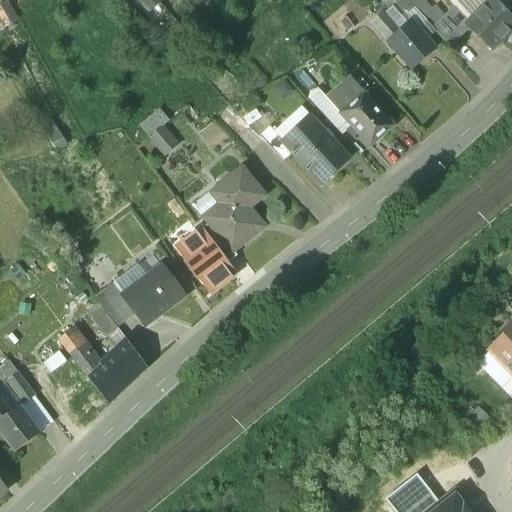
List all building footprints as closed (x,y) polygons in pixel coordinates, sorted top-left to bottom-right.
[(126,0),(151,24),(167,8),(161,1),(161,0),(126,0)] [(184,0),(182,0),(171,10),(180,20),(193,10),(184,0)] [(414,8),(407,0),(383,0),(390,9),(391,8),(399,16),(406,17),(414,9),(414,8)] [(423,0),(422,0),(407,0),(414,8),(423,0)] [(445,17),(435,7),(431,10),(423,0),(414,8),(414,9),(428,23),(442,40),(451,31),(447,27),(450,23),(445,17)] [(445,17),(456,8),(448,0),(442,0),(435,7),(445,17)] [(511,30),(511,20),(493,0),(491,0),(469,22),(466,25),(469,28),(493,50),(511,30)] [(511,0),(493,0),(511,20),(511,0)] [(15,22),(5,5),(0,7),(0,19),(5,28),(15,22)] [(469,22),(456,8),(445,17),(450,23),(447,27),(451,31),(453,29),(461,37),(469,28),(466,25),(469,22)] [(414,9),(406,17),(412,23),(419,31),(423,28),(428,23),(414,9)] [(412,23),(400,33),(383,13),(371,24),(410,69),(434,49),(425,38),(429,35),(423,28),(419,31),(412,23)] [(451,31),(442,40),(450,47),(461,37),(453,29),(451,31)] [(351,80),(327,100),(351,128),(347,132),(352,137),(356,133),(369,148),(394,127),(351,80)] [(348,160),(311,121),(285,144),(284,145),(293,155),(321,185),(348,160)] [(164,128),(149,140),(167,162),(182,150),(164,128)] [(276,134),(265,144),(284,163),(293,155),(284,145),(285,144),(276,134)] [(265,197),(242,168),(219,187),(224,194),(215,201),(220,208),(204,221),(208,226),(221,243),(223,241),(234,254),(259,233),(252,224),(258,219),(250,210),(265,197)] [(208,226),(201,231),(227,265),(237,258),(234,254),(223,241),(221,243),(208,226)] [(227,265),(201,231),(177,249),(189,264),(187,265),(198,280),(200,279),(211,293),(235,275),(227,265)] [(138,265),(114,283),(125,297),(148,278),(138,265)] [(68,269),(55,278),(64,291),(76,282),(68,269)] [(125,297),(123,297),(135,313),(145,326),(183,298),(161,269),(148,278),(125,297)] [(114,283),(95,298),(116,327),(135,313),(123,297),(125,297),(114,283)] [(117,330),(98,304),(87,314),(108,338),(117,330)] [(511,323),(497,339),(501,344),(511,333),(511,323)] [(100,369),(74,336),(78,332),(74,327),(59,342),(88,380),(100,369)] [(108,338),(104,341),(116,354),(127,343),(117,330),(108,338)] [(511,333),(501,344),(492,353),(501,363),(498,366),(511,379),(511,333)] [(147,370),(127,343),(116,354),(100,369),(88,380),(108,407),(147,370)] [(429,356),(418,359),(426,387),(450,380),(444,359),(431,363),(429,356)] [(10,365),(0,372),(0,388),(7,384),(6,383),(17,375),(10,365)] [(35,398),(17,375),(6,383),(7,384),(24,406),(35,398)] [(20,408),(9,416),(0,402),(0,434),(14,454),(40,435),(20,408)] [(385,499),(394,511),(429,511),(439,504),(416,475),(385,499)] [(470,511),(455,492),(439,504),(429,511),(470,511)]
